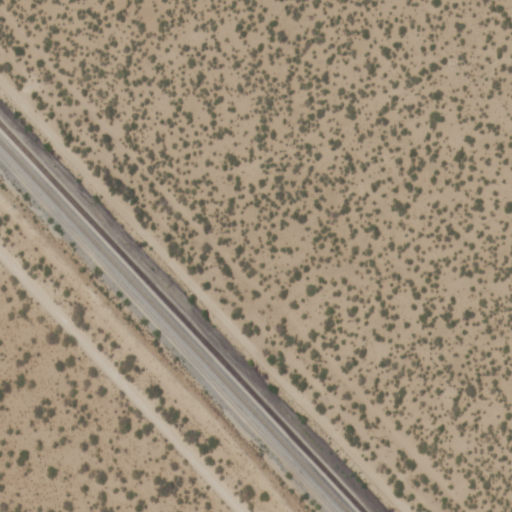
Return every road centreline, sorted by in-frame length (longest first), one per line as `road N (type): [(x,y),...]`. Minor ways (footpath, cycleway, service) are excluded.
road 1 (track): [(473,511),(0,11)]
road 2 (residential): [(243,511),(0,251)]
